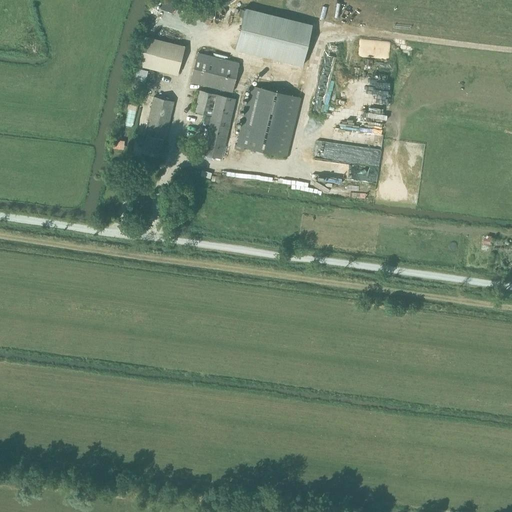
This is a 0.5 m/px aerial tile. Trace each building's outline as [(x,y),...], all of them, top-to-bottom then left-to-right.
[(235,49),(302,66),(313,25),(245,8),(235,49)] [(185,46),(145,36),(138,65),(177,75),(185,46)] [(385,65),(385,64),(384,61),(384,59),(382,56),(380,54),(378,52),(375,50),(372,50),(369,50),(366,50),(364,51),(362,52),(359,54),(357,56),(356,59),(355,62),(355,64),(355,67),(356,69),(357,72),(359,74),(360,75),(363,78),(365,78),(369,79),(372,79),(375,78),(378,77),(380,75),(382,73),(384,70),(384,67),(385,65)] [(239,63),(198,53),(191,82),(232,91),(239,63)] [(301,98),(252,86),(238,144),(286,156),(301,98)] [(236,99),(200,91),(195,111),(212,115),(203,154),(221,158),(236,99)] [(145,135),(147,135),(163,138),(165,139),(174,102),(154,97),(145,135)] [(163,138),(147,135),(143,149),(160,153),(163,138)] [(483,242),(490,243),(491,235),(484,234),(483,242)]
